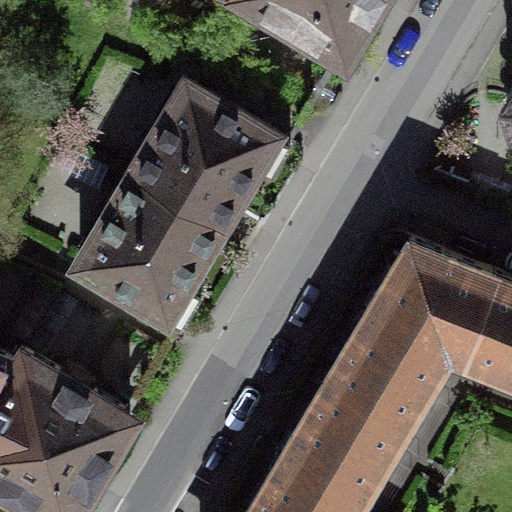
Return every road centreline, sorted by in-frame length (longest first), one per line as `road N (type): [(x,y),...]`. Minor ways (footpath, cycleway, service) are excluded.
road 1 (residential): [(355,173),(153,511)]
road 2 (unknown): [(373,511),(447,395),(465,391),(511,407)]
road 3 (residential): [(459,0),(355,173)]
road 4 (residential): [(511,236),(355,173)]
